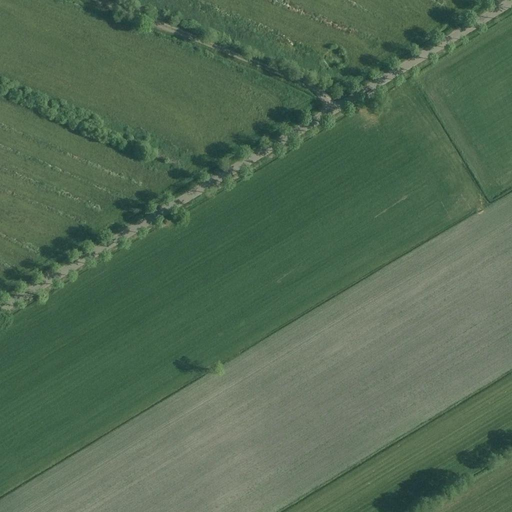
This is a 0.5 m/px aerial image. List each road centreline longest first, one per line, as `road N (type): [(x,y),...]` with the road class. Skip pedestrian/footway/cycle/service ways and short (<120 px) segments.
road 1 (unclassified): [(511,0),(0,310)]
road 2 (track): [(101,0),(290,78),(331,109)]
